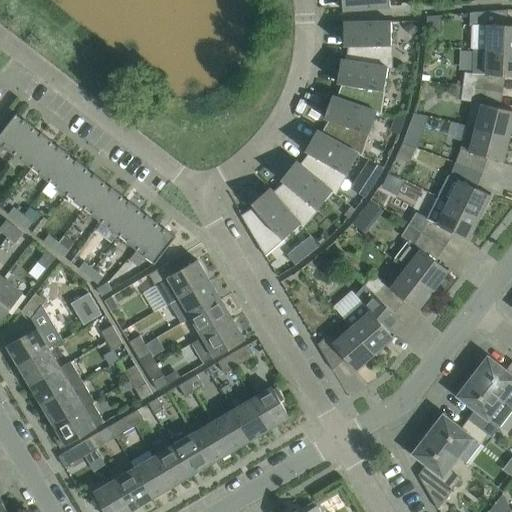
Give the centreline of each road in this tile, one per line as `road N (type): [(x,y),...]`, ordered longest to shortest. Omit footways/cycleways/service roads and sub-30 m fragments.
road 1 (residential): [(341,440),(195,186)]
road 2 (residential): [(195,186),(0,39)]
road 3 (residential): [(195,186),(259,158),(284,127),(303,87),(312,34),(306,0)]
road 4 (residential): [(341,440),(409,395),(476,308)]
road 5 (residential): [(217,511),(341,440)]
